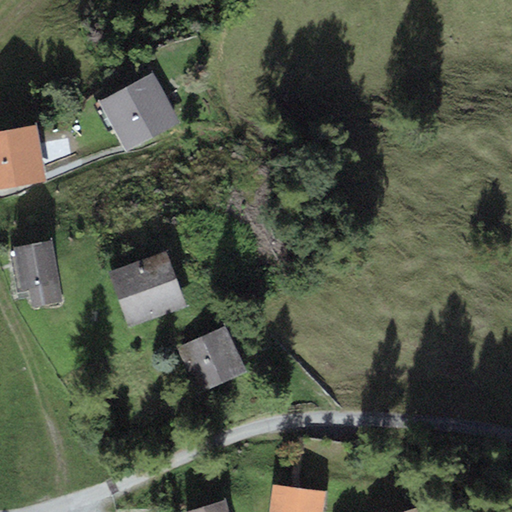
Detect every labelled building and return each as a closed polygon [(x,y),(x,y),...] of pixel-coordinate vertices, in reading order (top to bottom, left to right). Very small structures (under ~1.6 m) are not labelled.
[(153,72),(98,103),(126,151),(180,121),(153,72)] [(36,125),(0,130),(0,188),(45,181),(36,125)] [(62,301),(52,241),(13,247),(20,289),(29,288),(33,306),(62,301)] [(165,248),(108,270),(130,327),(187,305),(165,248)] [(224,325),(176,347),(197,392),(245,371),(224,325)] [(321,511),(324,491),(272,485),(269,511),(321,511)] [(227,511),(224,500),(186,511),(227,511)]
